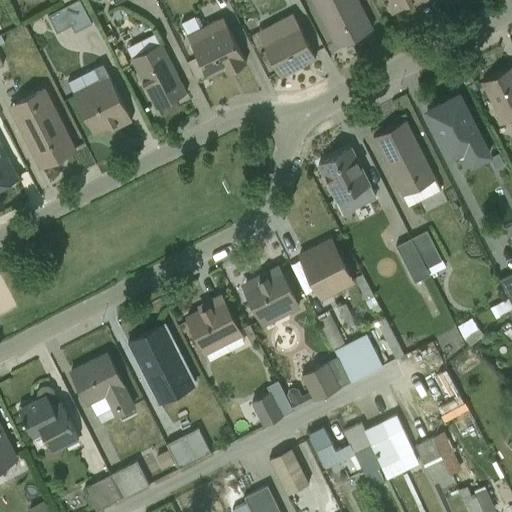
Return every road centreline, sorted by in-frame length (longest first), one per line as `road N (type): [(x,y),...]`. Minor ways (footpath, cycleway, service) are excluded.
road 1 (residential): [(299,116),(253,225),(0,355)]
road 2 (residential): [(299,116),(231,119),(0,237)]
road 3 (residential): [(511,9),(299,116)]
